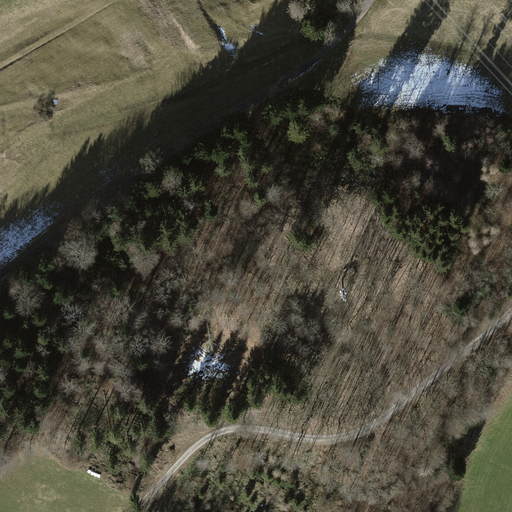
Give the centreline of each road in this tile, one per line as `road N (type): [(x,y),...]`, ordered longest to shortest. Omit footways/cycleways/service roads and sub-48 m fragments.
road 1 (track): [(370,0),(296,73),(188,135),(0,277)]
road 2 (track): [(511,308),(353,436),(315,440),(233,429),(210,437),(135,511)]
road 3 (track): [(394,410),(386,347),(345,288)]
